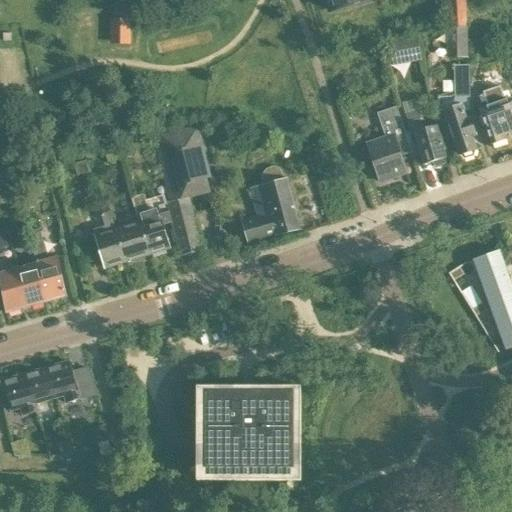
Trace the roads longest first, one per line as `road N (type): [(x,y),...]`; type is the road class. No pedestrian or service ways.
road 1 (residential): [(0,353),(374,238)]
road 2 (residential): [(393,300),(341,343),(243,345),(197,356),(168,379),(160,403),(165,425)]
road 3 (residential): [(393,300),(458,511)]
road 4 (residential): [(374,238),(511,184)]
